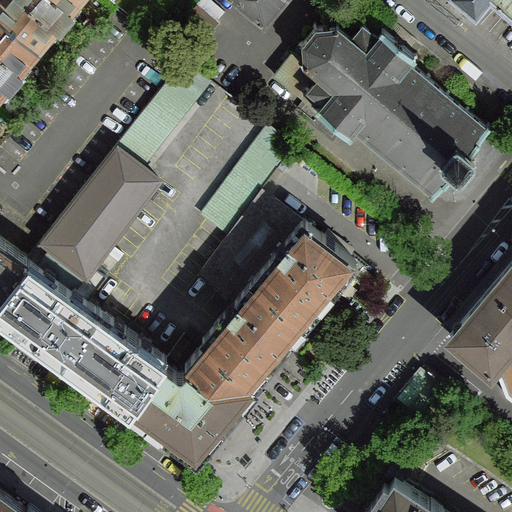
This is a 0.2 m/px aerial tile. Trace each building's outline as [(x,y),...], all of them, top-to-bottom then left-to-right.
[(0,0),(0,9),(41,45),(60,22),(64,26),(77,10),(73,7),(78,0),(0,0)] [(237,0),(266,23),(285,0),(237,0)] [(511,0),(460,0),(478,14),(489,0),(493,0),(511,15),(511,0)] [(209,12),(199,3),(181,24),(203,43),(221,22),(209,12)] [(0,93),(9,83),(13,87),(25,71),(22,68),(41,45),(0,9),(0,93)] [(317,108),(320,107),(353,134),(359,127),(436,190),(447,177),(449,178),(456,169),(472,150),(481,140),(479,139),(490,126),(410,61),(415,54),(385,29),(380,36),(364,22),(353,36),(340,25),(317,26),(305,41),(301,41),(275,73),(317,108)] [(117,144),(147,163),(211,80),(185,58),(117,144)] [(199,214),(225,234),(262,186),(295,143),(268,123),(199,214)] [(117,144),(29,255),(77,289),(102,259),(164,177),(147,163),(117,144)] [(225,234),(216,245),(252,279),(303,216),(262,186),(225,234)] [(252,279),(304,320),(355,258),(303,216),(252,279)] [(0,292),(29,255),(0,234),(0,292)] [(236,300),(252,279),(216,245),(197,270),(236,300)] [(0,311),(62,356),(100,304),(92,299),(81,292),(77,289),(29,255),(0,292),(0,311)] [(105,262),(102,259),(77,289),(81,292),(84,288),(95,296),(111,274),(101,267),(105,262)] [(511,261),(483,295),(451,333),(492,368),(511,343),(511,261)] [(204,339),(206,339),(254,379),(261,371),(304,320),(252,279),(236,300),(211,330),(204,339)] [(164,359),(168,356),(100,304),(62,356),(130,405),(164,359)] [(168,356),(164,359),(177,369),(182,371),(186,369),(189,366),(187,361),(206,339),(204,339),(202,338),(199,343),(186,333),(168,356)] [(182,371),(177,369),(164,359),(130,405),(197,453),(257,382),(254,379),(206,339),(187,361),(189,366),(186,369),(182,371)] [(511,343),(492,368),(499,372),(507,393),(511,396),(511,343)] [(444,385),(423,367),(399,395),(420,413),(444,385)] [(453,511),(395,473),(370,511),(453,511)] [(0,511),(34,511),(0,487),(0,511)]
